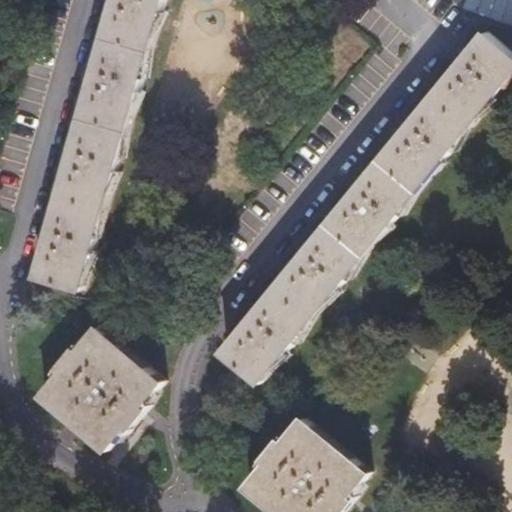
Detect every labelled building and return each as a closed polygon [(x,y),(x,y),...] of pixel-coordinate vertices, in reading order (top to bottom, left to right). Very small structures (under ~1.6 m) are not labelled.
[(120,0),(41,280),(89,292),(171,0),(120,0)] [(511,0),(473,0),(470,15),(511,29),(511,0)] [(511,51),(489,34),(226,353),(265,383),(511,83),(511,51)] [(103,328),(45,396),(112,452),(168,383),(103,328)] [(309,416),(249,488),(279,511),(341,511),(376,470),(309,416)]
